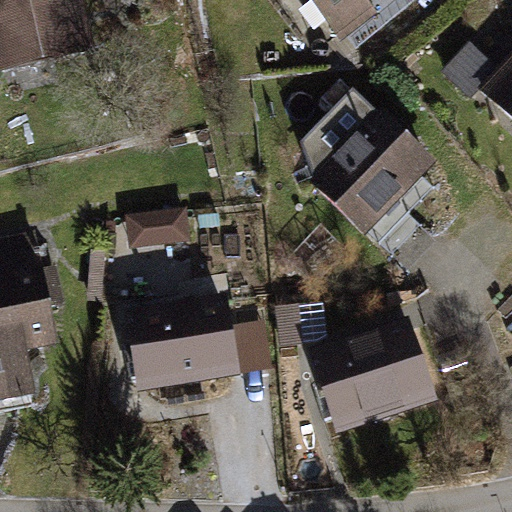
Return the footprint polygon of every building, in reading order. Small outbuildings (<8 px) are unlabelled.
[(81,0),(0,0),(0,77),(94,57),(81,0)] [(362,0),(303,0),(337,45),(375,16),(362,0)] [(511,50),(476,88),(511,122),(511,50)] [(433,169),(379,117),(312,187),(366,239),(433,169)] [(0,402),(31,396),(23,359),(56,352),(32,234),(0,240),(0,266),(2,275),(0,275),(0,402)] [(223,293),(122,313),(137,394),(239,375),(223,293)] [(411,327),(308,359),(331,432),(433,401),(411,327)]
